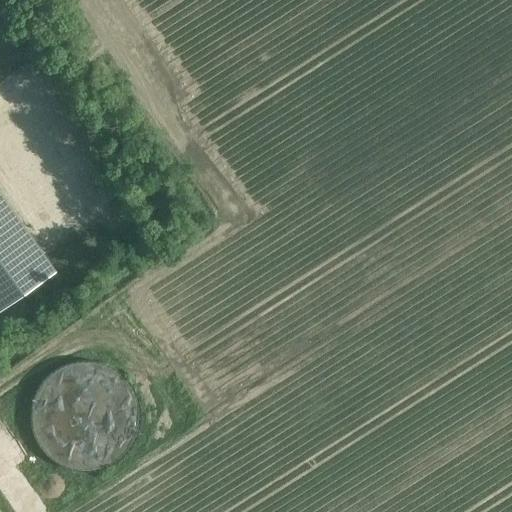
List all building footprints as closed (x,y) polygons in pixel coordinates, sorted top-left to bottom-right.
[(9,121),(44,99),(40,92),(4,114),(9,121)] [(4,133),(61,127),(59,114),(3,120),(4,133)] [(48,177),(74,221),(94,209),(68,165),(48,177)] [(0,199),(0,308),(51,272),(0,199)] [(54,216),(30,227),(41,253),(65,242),(54,216)]
